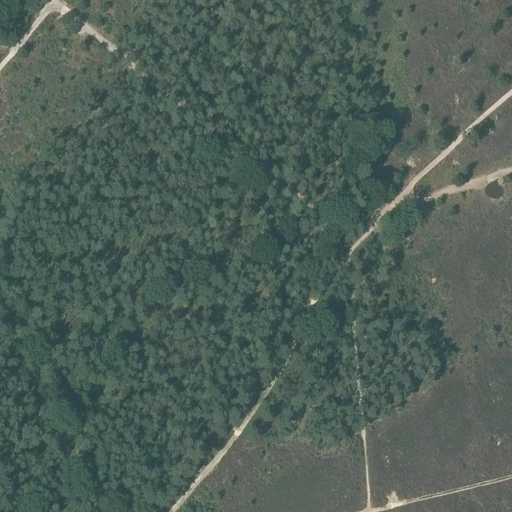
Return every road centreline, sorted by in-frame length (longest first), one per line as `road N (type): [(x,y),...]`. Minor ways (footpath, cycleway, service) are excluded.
road 1 (track): [(53,0),(331,227),(511,172)]
road 2 (track): [(171,511),(261,402),(347,253)]
road 3 (track): [(96,511),(0,296)]
road 4 (track): [(347,253),(511,92)]
